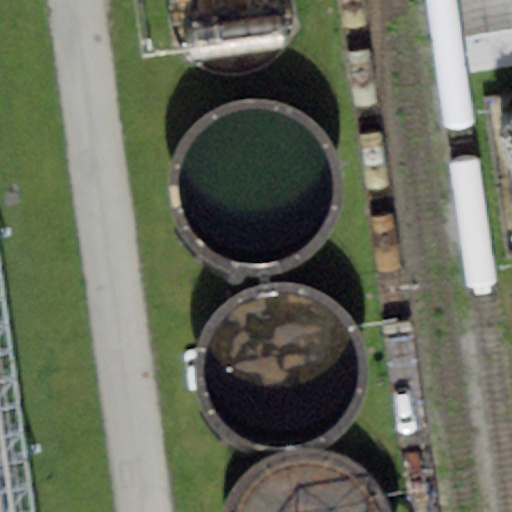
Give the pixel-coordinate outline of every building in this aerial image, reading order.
[(183,46),(197,60),(215,69),(234,72),(254,68),(271,58),(284,43),(292,25),(293,5),(291,0),(173,0),(172,9),(174,29),(183,46)] [(511,29),(466,36),(471,71),(511,65),(511,29)] [(179,217),(191,240),(210,258),(234,269),(259,272),(284,267),(307,254),(325,233),(335,207),(336,179),(327,153),(310,131),(286,116),(259,111),(232,114),(209,126),(190,144),(179,167),(175,192),(179,217)] [(511,169),(511,119),(506,125),(501,135),(500,146),(502,156),(508,166),(511,169)] [(207,401),(219,424),(238,442),(261,453),(286,456),(312,451),(334,438),(352,417),(362,391),(363,363),(354,337),(337,315),(314,300),(287,295),(259,298),(236,310),(218,328),(206,351),(202,376),(207,401)] [(378,511),(363,493),(339,478),(312,472),(285,476),(262,487),(243,505),(240,511),(378,511)]
